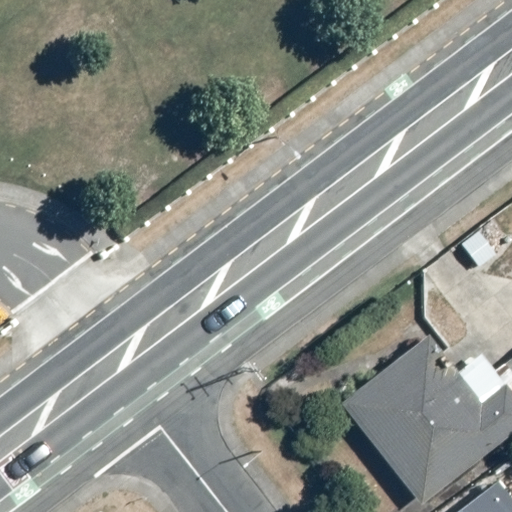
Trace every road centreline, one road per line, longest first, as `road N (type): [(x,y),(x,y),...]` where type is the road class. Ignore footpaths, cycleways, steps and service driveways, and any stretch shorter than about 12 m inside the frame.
road 1 (secondary): [(115,359),(511,60)]
road 2 (residential): [(115,359),(223,511)]
road 3 (secondary): [(0,447),(115,359)]
